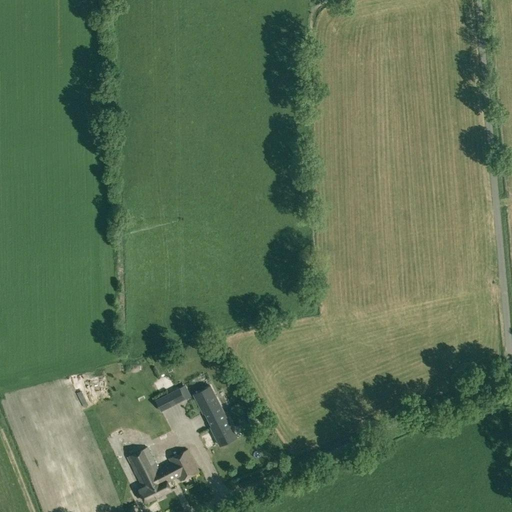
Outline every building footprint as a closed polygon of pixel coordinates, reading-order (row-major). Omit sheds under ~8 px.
[(232,400),(227,391),(224,393),(219,384),(215,386),(225,403),(232,400)] [(101,387),(103,394),(110,393),(108,386),(101,387)] [(205,412),(220,405),(210,386),(194,395),(203,413),(205,412)] [(179,402),(185,399),(179,389),(173,392),(179,402)] [(167,408),(161,398),(156,401),(161,411),(167,408)] [(257,409),(249,413),(254,425),(262,420),(257,409)] [(227,419),(212,427),(210,427),(220,446),(237,437),(227,419)] [(140,490),(146,502),(171,489),(167,482),(178,476),(180,481),(199,471),(188,449),(169,459),(171,463),(158,469),(147,447),(127,458),(142,486),(139,487),(140,490)]
